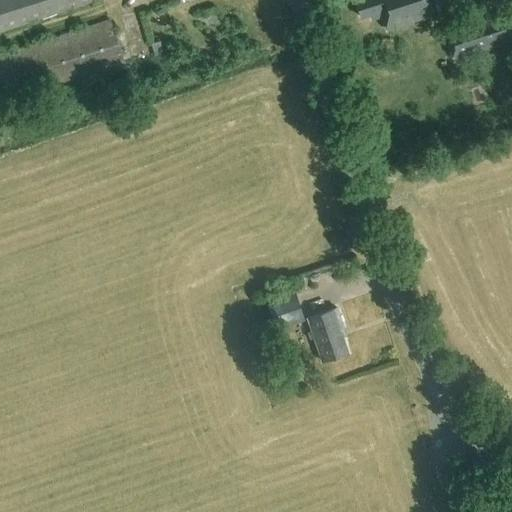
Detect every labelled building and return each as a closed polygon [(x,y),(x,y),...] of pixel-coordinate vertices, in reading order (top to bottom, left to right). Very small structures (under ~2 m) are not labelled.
[(0,0),(0,30),(95,0),(0,0)] [(387,13),(393,11),(397,9),(398,11),(423,2),(422,0),(354,0),(361,18),(369,15),(371,21),(387,15),(387,13)] [(511,33),(504,8),(443,28),(453,59),(511,39),(511,33)] [(110,18),(0,53),(0,108),(126,68),(110,18)] [(294,291),(265,301),(275,329),(304,319),(294,291)] [(322,360),(347,351),(342,338),(346,336),(336,308),(307,318),(322,360)]
